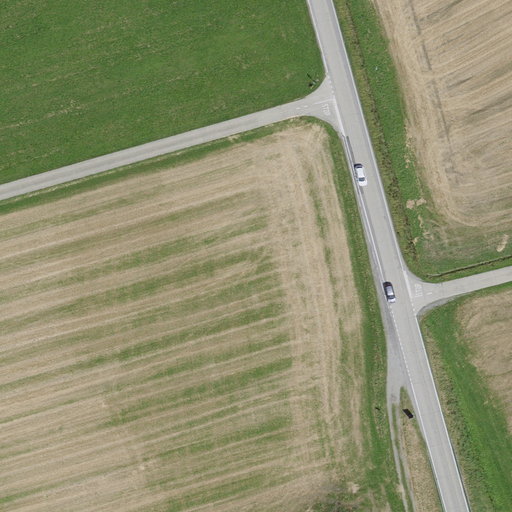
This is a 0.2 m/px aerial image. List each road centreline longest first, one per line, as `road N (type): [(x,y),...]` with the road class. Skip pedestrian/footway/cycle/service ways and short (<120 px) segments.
road 1 (track): [(0,194),(344,96)]
road 2 (unclassified): [(319,0),(400,302)]
road 3 (unclassified): [(400,302),(456,511)]
road 4 (track): [(410,511),(392,399),(415,359)]
